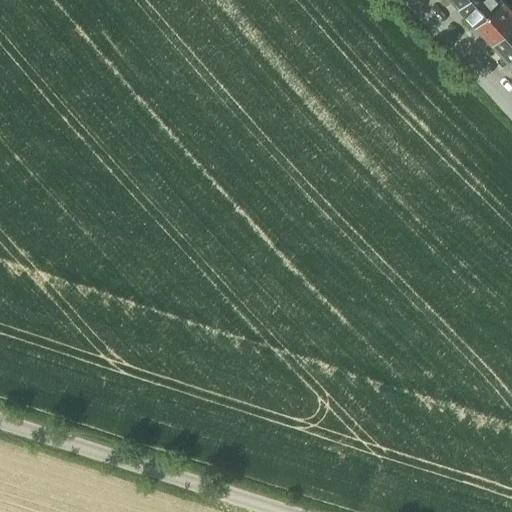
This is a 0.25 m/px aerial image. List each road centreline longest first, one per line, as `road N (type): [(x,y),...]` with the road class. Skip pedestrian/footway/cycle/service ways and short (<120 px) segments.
road 1 (residential): [(277,511),(0,421)]
road 2 (residential): [(511,94),(426,0)]
